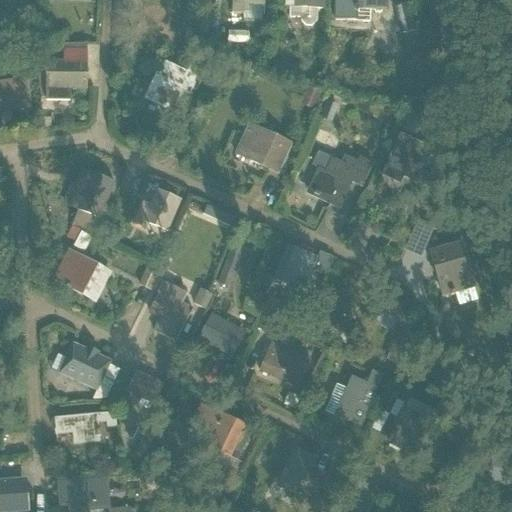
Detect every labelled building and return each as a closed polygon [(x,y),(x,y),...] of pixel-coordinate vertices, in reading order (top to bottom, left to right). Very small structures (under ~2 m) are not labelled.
[(231,0),(231,14),(263,16),(263,0),(231,0)] [(323,10),(323,0),(284,0),(284,7),(289,7),(288,17),(297,18),(300,18),(300,22),(304,26),(312,26),(316,22),(317,10),(323,10)] [(385,11),(385,0),(334,0),(334,21),(347,21),(369,23),(370,11),(385,11)] [(402,34),(416,30),(409,6),(395,10),(402,34)] [(46,62),(45,101),(68,102),(68,88),(85,89),(86,49),(62,49),(62,62),(46,62)] [(274,61),(271,77),(286,80),(289,65),(274,61)] [(165,62),(147,99),(151,101),(152,100),(171,109),(179,91),(187,95),(189,89),(193,91),(201,75),(190,69),(188,73),(165,62)] [(218,67),(213,78),(220,81),(225,71),(218,67)] [(26,82),(0,84),(0,111),(28,109),(26,82)] [(326,100),(320,117),(331,121),(337,104),(326,100)] [(248,127),(243,137),(235,155),(268,170),(277,174),(290,147),(248,127)] [(405,176),(418,183),(434,149),(395,131),(378,168),(380,169),(376,179),(398,190),(405,176)] [(317,168),(306,192),(313,195),(318,197),(337,206),(348,182),(361,188),(371,166),(358,159),(356,162),(343,156),(339,164),(330,160),(318,154),(312,166),(317,168)] [(72,186),(64,207),(75,211),(69,226),(71,227),(81,231),(86,233),(92,236),(99,220),(113,182),(91,174),(79,169),(72,186)] [(142,203),(137,214),(134,223),(141,226),(143,222),(165,231),(179,202),(156,192),(150,207),(142,203)] [(225,214),(221,223),(229,227),(233,217),(225,214)] [(107,223),(101,236),(115,243),(121,231),(107,223)] [(71,227),(66,238),(75,243),(80,232),(71,227)] [(232,244),(224,263),(237,268),(245,249),(232,244)] [(448,247),(429,252),(442,297),(449,295),(450,297),(454,295),(453,293),(473,288),(463,253),(451,257),(448,247)] [(279,267),(273,280),(283,284),(303,292),(307,283),(309,278),(311,272),(316,259),(296,251),(296,252),(286,248),(279,267)] [(66,251),(50,281),(69,291),(70,289),(93,301),(108,273),(66,251)] [(158,274),(147,268),(138,287),(150,293),(158,274)] [(196,285),(206,290),(213,275),(203,271),(196,285)] [(186,294),(163,284),(149,313),(159,318),(152,332),(174,342),(188,314),(191,315),(192,312),(190,311),(191,309),(181,304),(186,294)] [(205,310),(212,295),(200,290),(193,304),(205,310)] [(248,305),(259,310),(263,298),(253,294),(248,305)] [(294,317),(289,328),(300,333),(305,322),(294,317)] [(199,340),(209,344),(230,356),(241,335),(211,318),(199,340)] [(265,334),(269,326),(261,322),(257,330),(265,334)] [(387,359),(387,360),(399,366),(400,364),(408,346),(395,340),(387,359)] [(271,344),(267,352),(259,371),(298,388),(309,361),(271,344)] [(57,355),(50,370),(59,374),(96,391),(106,369),(109,363),(96,356),(97,354),(87,349),(86,352),(72,345),(66,359),(57,355)] [(434,368),(430,375),(434,378),(433,380),(444,387),(451,374),(440,368),(439,370),(434,368)] [(127,391),(153,403),(161,385),(136,373),(127,391)] [(334,384),(323,410),(359,426),(380,377),(372,374),(367,387),(350,380),(346,389),(334,384)] [(200,405),(192,421),(215,432),(207,448),(229,459),(231,456),(236,444),(245,426),(200,405)] [(398,420),(389,415),(380,434),(389,438),(387,442),(408,453),(423,423),(402,412),(398,420)] [(116,427),(114,413),(105,414),(105,423),(106,428),(116,427)] [(99,443),(97,415),(54,419),(55,435),(73,433),(74,445),(99,443)] [(445,434),(439,446),(430,464),(452,474),(467,445),(445,434)] [(287,474),(281,487),(294,494),(312,502),(319,488),(324,476),(310,469),(315,459),(295,450),(286,468),(284,472),(287,474)] [(486,480),(496,483),(511,488),(511,462),(494,456),(486,480)] [(118,461),(105,462),(106,471),(119,470),(118,461)] [(225,469),(222,474),(233,480),(238,471),(226,465),(225,469)] [(169,474),(155,476),(156,483),(170,481),(169,474)] [(70,511),(95,509),(95,511),(97,511),(106,511),(129,511),(129,508),(107,509),(105,479),(58,482),(60,506),(69,505),(70,511)] [(0,482),(0,511),(15,511),(27,511),(25,491),(16,491),(15,481),(0,482)]
